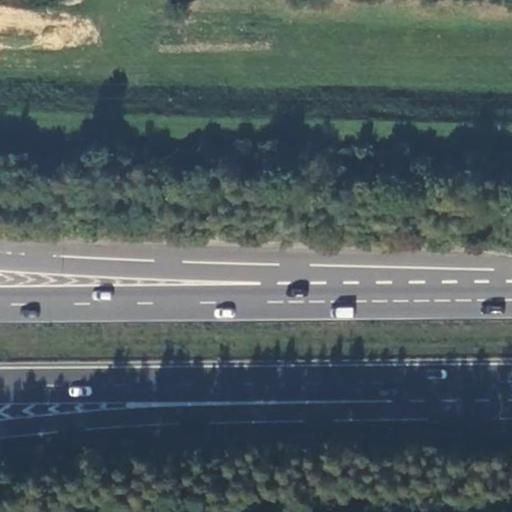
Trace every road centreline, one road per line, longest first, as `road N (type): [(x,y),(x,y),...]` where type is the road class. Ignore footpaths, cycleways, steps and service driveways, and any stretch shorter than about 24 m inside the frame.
road 1 (trunk): [(0,430),(140,415),(511,402)]
road 2 (trunk): [(511,282),(0,261)]
road 3 (trunk): [(511,299),(0,303)]
road 4 (trunk): [(0,386),(511,382)]
